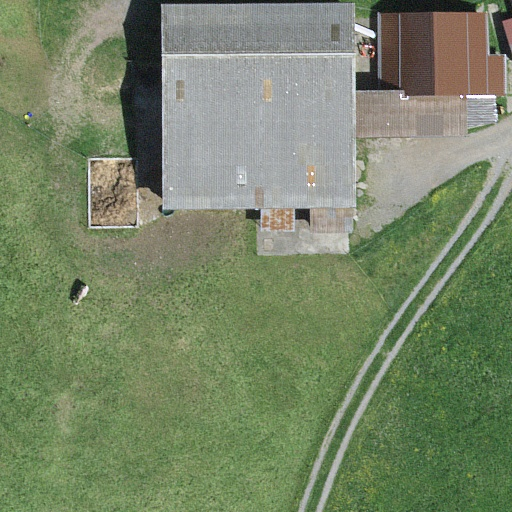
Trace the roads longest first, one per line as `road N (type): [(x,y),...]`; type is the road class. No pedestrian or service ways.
road 1 (track): [(511,153),(489,206),(373,369),(313,511)]
road 2 (track): [(129,0),(80,47),(72,143)]
